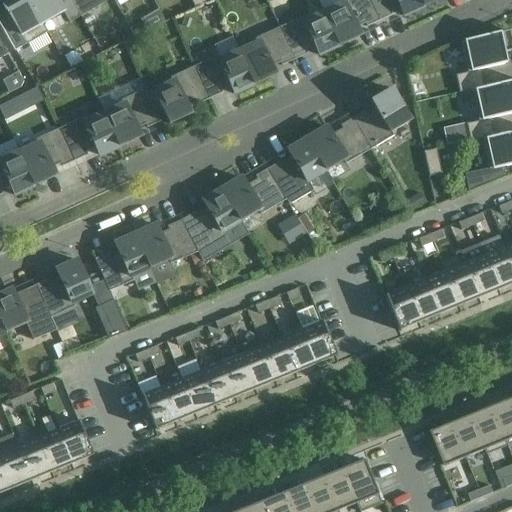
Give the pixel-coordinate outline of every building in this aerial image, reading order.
[(8,15),(0,19),(0,25),(14,51),(47,32),(42,23),(28,0),(3,0),(4,0),(1,2),(8,15)] [(71,0),(57,0),(28,0),(42,23),(62,11),(69,22),(80,15),(71,0)] [(71,0),(80,15),(106,0),(71,0)] [(202,0),(189,0),(193,8),(204,3),(202,0)] [(339,0),(317,0),(323,13),(338,46),(359,37),(355,28),(364,24),(366,27),(378,21),(368,0),(340,0),(339,0)] [(368,0),(378,21),(391,16),(389,12),(399,8),(403,17),(423,7),(419,0),(368,0)] [(303,17),(279,28),(293,60),(306,54),(303,48),(312,44),(318,56),(338,46),(323,13),(305,21),(303,17)] [(134,38),(147,30),(142,22),(130,29),(134,38)] [(256,44),(238,52),(253,85),(274,76),(270,67),(279,63),(281,66),(293,60),(279,28),(254,39),(256,44)] [(471,90),(483,88),(479,70),(502,65),(499,54),(511,51),(511,47),(508,31),(464,41),(460,42),(467,73),(455,75),(459,93),(471,90)] [(218,56),(194,67),(209,100),(221,94),(220,91),(229,86),(233,95),(253,85),(238,52),(220,60),(218,56)] [(196,105),(209,100),(194,67),(170,78),(172,83),(152,91),(168,125),(189,115),(185,106),(195,102),(196,105)] [(511,81),(483,88),(471,90),(478,122),(466,124),(469,142),(482,139),(494,136),(490,119),(511,114),(511,112),(510,103),(511,102),(511,81)] [(103,114),(119,147),(139,138),(135,130),(144,125),(146,128),(159,122),(144,90),(119,101),(121,106),(103,114)] [(363,112),(352,119),(370,150),(393,136),(390,132),(408,121),(389,90),(369,102),(374,110),(365,115),(363,112)] [(119,147),(103,114),(85,122),(83,118),(59,129),(74,162),(86,156),(85,153),(94,148),(98,157),(119,147)] [(325,128),(306,139),(325,171),(342,161),(344,165),(370,150),(352,119),(340,126),(341,129),(330,136),(325,128)] [(74,162),(59,129),(34,140),(36,145),(18,153),(34,186),(54,177),(50,169),(60,164),(61,167),(74,162)] [(488,169),(463,174),(467,192),(507,176),(507,175),(505,167),(511,165),(511,132),(494,136),(482,139),(488,169)] [(277,163),(266,170),(285,200),(288,205),(311,192),(305,182),(325,171),(306,139),(286,151),(292,160),(279,167),(277,163)] [(435,150),(423,152),(428,177),(441,174),(435,150)] [(0,195),(1,195),(0,191),(9,187),(13,196),(34,186),(18,153),(0,161),(0,195)] [(240,178),(221,190),(239,221),(246,233),(263,222),(259,215),(285,200),(266,170),(254,177),(256,180),(245,186),(240,178)] [(180,221),(196,252),(202,262),(213,256),(207,246),(224,236),(222,232),(239,221),(221,190),(201,201),(206,209),(195,216),(193,213),(180,221)] [(405,201),(411,212),(423,204),(417,194),(405,201)] [(509,203),(498,208),(501,214),(511,210),(509,203)] [(313,230),(303,215),(297,220),(306,235),(313,230)] [(472,227),(483,222),(480,215),(469,220),(472,227)] [(305,234),(294,217),(277,228),(287,245),(305,234)] [(469,220),(458,225),(461,231),(472,227),(469,220)] [(155,226),(134,235),(149,268),(167,260),(169,265),(196,252),(180,221),(166,227),(168,230),(159,234),(155,226)] [(432,243),(443,239),(441,232),(430,237),(432,243)] [(131,277),(149,268),(134,235),(113,244),(117,253),(108,257),(107,254),(94,260),(108,292),(133,281),(131,277)] [(430,237),(419,242),(421,248),(432,243),(430,237)] [(484,255),(498,290),(511,284),(511,267),(504,247),(484,255)] [(393,260),(404,256),(401,249),(390,254),(393,260)] [(390,254),(379,258),(381,265),(393,260),(390,254)] [(484,255),(464,263),(478,298),(498,290),(484,255)] [(42,301),(50,318),(74,307),(72,303),(91,294),(76,261),(55,270),(59,279),(49,283),(48,280),(35,286),(42,301)] [(464,263),(444,272),(458,306),(478,298),(464,263)] [(444,272),(424,280),(438,315),(458,306),(444,272)] [(424,280),(404,288),(418,323),(438,315),(424,280)] [(24,291),(13,296),(26,324),(25,324),(32,341),(56,331),(50,318),(42,301),(35,286),(24,291)] [(397,331),(418,323),(404,288),(383,296),(397,331)] [(0,294),(0,320),(5,333),(25,324),(26,324),(13,296),(11,290),(0,294)] [(297,291),(286,295),(288,302),(300,297),(297,291)] [(268,310),(280,305),(277,299),(265,303),(268,310)] [(126,332),(112,301),(94,310),(108,340),(126,332)] [(265,303),(255,308),(257,314),(268,310),(265,303)] [(228,326),(239,321),(237,315),(226,319),(228,326)] [(226,319),(214,324),(217,330),(228,326),(226,319)] [(321,322),(300,330),(314,365),(335,357),(321,322)] [(314,365),(300,330),(280,338),(294,373),(314,365)] [(188,341),(199,337),(197,331),(186,335),(188,341)] [(186,335),(174,339),(177,346),(188,341),(186,335)] [(280,338),(260,347),(274,381),(294,373),(280,338)] [(61,343),(52,347),(57,359),(66,355),(61,343)] [(148,357),(159,353),(156,347),(146,351),(148,357)] [(260,347),(240,355),(254,390),(274,381),(260,347)] [(146,351),(134,355),(137,362),(148,357),(146,351)] [(220,363),(234,398),(254,390),(240,355),(220,363)] [(214,406),(234,398),(220,363),(200,371),(214,406)] [(200,371),(180,379),(194,414),(214,406),(200,371)] [(194,414),(180,379),(160,387),(174,422),(194,414)] [(53,389),(50,383),(39,387),(42,394),(53,389)] [(174,422),(160,387),(140,396),(154,431),(174,422)] [(30,391),(19,395),(22,402),(33,397),(30,391)] [(11,406),(22,402),(19,395),(8,400),(11,406)] [(511,400),(492,408),(508,447),(509,447),(507,442),(511,440),(511,400)] [(492,408),(472,416),(488,455),(508,447),(492,408)] [(472,416),(452,424),(466,459),(485,451),(487,456),(488,455),(472,416)] [(56,429),(70,464),(91,456),(77,421),(56,429)] [(452,424),(431,433),(445,467),(466,459),(452,424)] [(56,429),(36,437),(50,472),(70,464),(56,429)] [(30,480),(16,445),(12,435),(0,439),(0,463),(10,488),(30,480)] [(50,472),(36,437),(16,445),(30,480),(50,472)] [(363,460),(342,469),(359,511),(361,511),(381,504),(363,460)] [(0,492),(10,488),(0,463),(0,492)] [(359,511),(342,469),(322,477),(336,511),(337,511),(355,504),(358,511),(359,511)] [(336,511),(322,477),(302,485),(313,511),(336,511)] [(313,511),(302,485),(282,493),(289,511),(313,511)] [(490,486),(479,491),(482,498),(493,494),(490,486)] [(479,491),(468,495),(471,503),(482,498),(479,491)] [(289,511),(282,493),(262,501),(266,511),(289,511)] [(266,511),(262,501),(242,509),(243,511),(266,511)]
